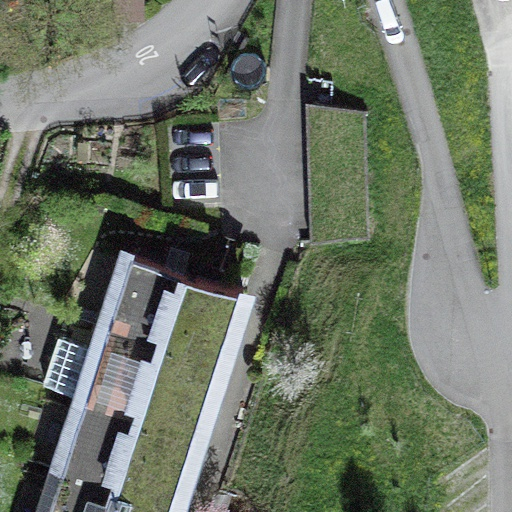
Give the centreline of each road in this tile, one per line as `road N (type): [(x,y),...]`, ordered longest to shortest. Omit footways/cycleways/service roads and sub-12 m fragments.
road 1 (residential): [(0,107),(128,74),(198,21)]
road 2 (track): [(35,101),(0,228)]
